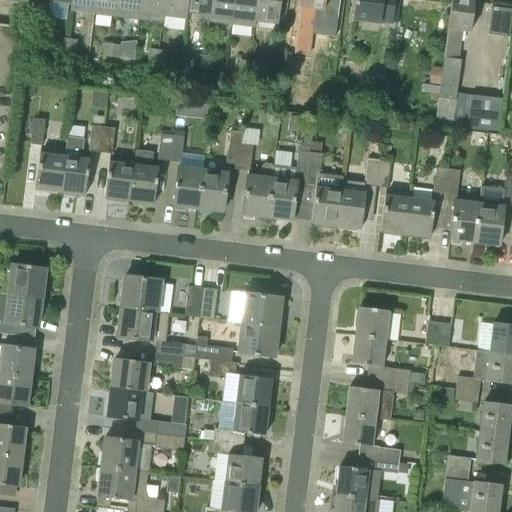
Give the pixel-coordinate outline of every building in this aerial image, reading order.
[(94,0),(94,8),(117,11),(117,0),(94,0)] [(117,0),(117,11),(139,13),(140,0),(117,0)] [(140,0),(139,13),(162,16),(163,0),(140,0)] [(185,19),(185,13),(186,0),(163,0),(162,16),(185,19)] [(186,0),(185,13),(208,16),(210,0),(186,0)] [(210,0),(208,16),(232,19),(233,0),(210,0)] [(233,0),(232,19),(255,22),(257,0),(233,0)] [(257,0),(255,22),(278,24),(280,0),(257,0)] [(300,0),(294,54),(285,53),(283,73),(292,74),(295,54),(309,56),(313,26),(322,28),(324,17),(337,19),(339,0),(300,0)] [(354,0),(352,21),(380,25),(380,23),(392,25),(395,0),(354,0)] [(451,0),(442,70),(440,84),(434,127),(452,129),(455,101),(460,60),(458,60),(462,32),(470,33),(474,0),(451,0)] [(511,9),(490,7),(487,34),(508,37),(511,9)] [(366,79),(383,81),(387,29),(371,28),(366,79)] [(58,53),(69,54),(71,38),(59,37),(58,53)] [(69,54),(81,55),(82,39),(71,38),(69,54)] [(100,58),(110,59),(111,45),(101,44),(100,58)] [(110,59),(120,60),(121,45),(111,45),(110,59)] [(147,62),(156,63),(157,50),(149,50),(147,62)] [(156,63),(164,64),(165,51),(157,50),(156,63)] [(193,69),(202,70),(203,57),(194,56),(193,69)] [(336,82),(337,56),(318,56),(318,81),(336,82)] [(202,70),(211,70),(212,58),(203,57),(202,70)] [(236,74),(247,75),(248,61),(238,61),(236,74)] [(247,75),(257,75),(258,62),(248,61),(247,75)] [(498,136),(501,114),(486,112),(487,97),(470,95),(469,97),(468,110),(465,131),(498,136)] [(175,103),(174,116),(186,118),(188,104),(175,103)] [(88,152),(101,153),(104,128),(106,119),(93,117),(88,152)] [(30,144),(42,146),(45,120),(33,119),(30,144)] [(169,162),(180,163),(184,137),(180,137),(181,125),(174,124),(172,136),(169,162)] [(101,153),(111,155),(115,129),(104,128),(101,153)] [(226,169),(238,170),(241,144),(242,132),(231,131),(226,169)] [(157,160),(169,162),(172,136),(161,135),(157,160)] [(307,178),(318,180),(322,144),(311,143),(310,153),(307,178)] [(238,170),(249,171),(252,146),(241,144),(238,170)] [(136,151),(134,164),(130,201),(154,204),(159,167),(151,167),(153,153),(136,151)] [(295,177),(307,178),(310,153),(298,152),(295,177)] [(35,191),(60,194),(65,156),(40,153),(35,191)] [(65,156),(60,194),(85,197),(90,159),(65,156)] [(341,190),(336,227),(361,229),(365,198),(375,199),(376,186),(379,161),(367,160),(363,192),(341,190)] [(104,198),(130,201),(134,164),(109,161),(104,198)] [(379,161),(376,186),(387,188),(391,163),(379,161)] [(174,206),(198,209),(203,169),(179,166),(174,206)] [(410,198),(405,235),(430,238),(433,208),(443,209),(445,195),(448,170),(436,168),(433,194),(435,194),(434,201),(410,198)] [(203,169),(198,209),(224,213),(229,172),(203,169)] [(459,171),(448,170),(445,195),(456,196),(459,171)] [(242,215),(268,218),(273,177),(248,174),(242,215)] [(479,203),(474,243),(499,246),(503,216),(511,217),(511,214),(511,177),(509,177),(505,176),(504,189),(481,187),(479,203)] [(273,177),(268,218),(292,221),(297,180),(273,177)] [(311,224),(336,227),(341,190),(315,187),(311,224)] [(380,232),(405,235),(410,198),(384,195),(380,232)] [(449,240),(474,243),(479,203),(454,199),(449,240)] [(9,295),(41,298),(44,270),(30,268),(31,266),(26,266),(26,268),(13,266),(9,295)] [(121,308),(158,313),(162,281),(142,278),(142,279),(125,277),(121,308)] [(184,316),(198,318),(202,288),(188,287),(184,316)] [(198,318),(213,320),(217,290),(202,288),(198,318)] [(0,322),(3,323),(3,324),(37,328),(41,298),(9,295),(0,293),(0,322)] [(241,323),(277,327),(281,298),(245,293),(241,323)] [(355,335),(385,339),(388,311),(358,307),(355,335)] [(157,341),(155,353),(183,357),(184,345),(175,343),(164,342),(168,314),(158,313),(121,308),(117,337),(153,341),(157,341)] [(482,319),(478,343),(487,345),(491,321),(482,319)] [(424,344),(436,346),(439,323),(427,322),(424,344)] [(277,327),(241,323),(237,353),(274,357),(277,327)] [(436,346),(448,347),(451,325),(439,323),(436,346)] [(488,352),(511,355),(511,326),(492,324),(488,352)] [(385,339),(355,335),(351,364),(381,367),(385,339)] [(231,363),(231,362),(232,349),(206,346),(207,338),(197,337),(194,359),(210,360),(231,363)] [(0,374),(31,378),(34,350),(0,345),(0,374)] [(480,379),(485,380),(511,383),(511,355),(488,352),(476,351),(473,379),(480,379)] [(193,358),(183,357),(155,353),(154,365),(181,368),(180,369),(191,370),(193,358)] [(111,388),(142,392),(146,392),(150,363),(130,360),(130,362),(114,360),(111,388)] [(209,372),(235,375),(236,363),(231,362),(231,363),(210,360),(209,369),(209,372)] [(408,382),(410,371),(387,368),(385,379),(408,382)] [(0,402),(11,404),(27,406),(31,378),(0,374),(0,402)] [(235,403),(268,407),(271,379),(238,375),(235,403)] [(345,415),(376,419),(389,421),(393,392),(407,394),(407,393),(413,393),(414,383),(408,382),(385,379),(366,377),(365,389),(348,387),(345,415)] [(457,377),(455,389),(478,392),(480,379),(473,379),(457,377)] [(107,417),(139,421),(139,419),(142,392),(111,388),(107,417)] [(478,392),(455,389),(442,388),(440,399),(454,401),(454,400),(477,403),(478,392)] [(213,442),(242,444),(244,433),(264,435),(268,407),(235,403),(231,430),(215,428),(213,442)] [(478,432),(507,435),(510,407),(482,403),(478,432)] [(341,444),(372,447),(376,419),(345,415),(341,444)] [(186,425),(175,424),(156,421),(154,433),(175,436),(184,437),(186,425)] [(25,427),(0,424),(0,454),(21,457),(25,427)] [(478,432),(475,460),(503,463),(507,435),(478,432)] [(152,446),(152,448),(175,450),(182,451),(184,437),(175,436),(154,433),(152,446)] [(145,473),(148,443),(134,441),(105,438),(101,467),(144,473),(145,473)] [(224,482),(258,486),(261,458),(241,456),(242,444),(213,442),(211,453),(227,455),(224,482)] [(377,448),(376,460),(398,463),(400,451),(377,448)] [(0,484),(17,487),(21,457),(0,454),(0,484)] [(446,468),(468,470),(469,459),(447,456),(446,468)] [(335,495),(366,499),(369,471),(369,470),(374,471),(397,474),(397,473),(398,463),(376,460),(357,457),(356,469),(339,467),(335,495)] [(142,491),(144,473),(101,467),(97,497),(124,501),(123,510),(135,511),(137,497),(145,498),(142,491)] [(469,511),(478,511),(497,511),(501,486),(467,481),(468,470),(446,468),(441,508),(469,511)] [(254,511),(258,486),(224,482),(220,509),(206,508),(205,511),(254,511)] [(364,511),(366,499),(335,495),(332,511),(364,511)] [(162,511),(164,500),(145,498),(137,497),(135,511),(138,511),(162,511)]
